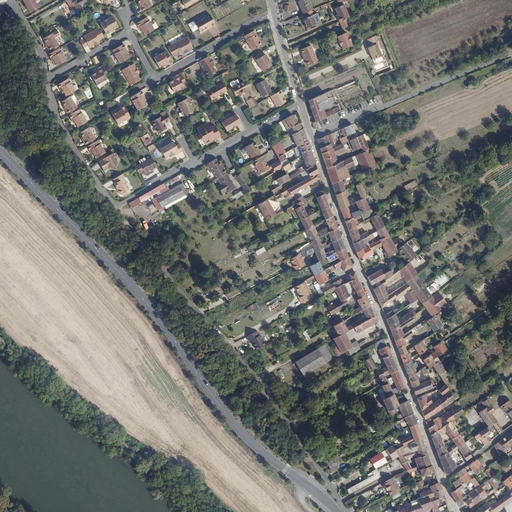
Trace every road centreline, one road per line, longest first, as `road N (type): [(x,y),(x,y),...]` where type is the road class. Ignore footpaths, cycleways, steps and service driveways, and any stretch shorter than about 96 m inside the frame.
road 1 (secondary): [(0,151),(135,289),(242,433),(337,511)]
road 2 (residential): [(347,511),(275,402),(113,207)]
road 3 (residential): [(441,479),(310,135)]
road 4 (residential): [(310,135),(511,52)]
road 5 (residential): [(113,207),(301,104)]
road 6 (residential): [(128,31),(155,78),(274,11)]
road 7 (residential): [(113,207),(56,123),(44,79)]
